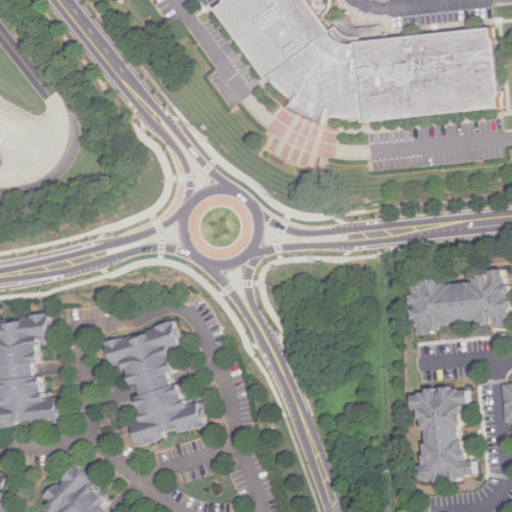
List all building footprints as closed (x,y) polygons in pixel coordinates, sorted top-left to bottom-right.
[(312,0),(232,0),(220,9),(270,78),(274,76),(285,89),(292,96),(299,101),(296,108),(308,115),(318,120),(330,123),(332,116),(344,118),(356,119),(368,117),(369,122),(504,107),(495,28),(361,42),(360,37),(355,37),(350,36),(345,35),(341,31),(338,27),(334,29),(312,0)] [(507,321),(418,327),(415,282),(504,277),(507,321)] [(0,318),(0,344),(3,344),(8,403),(0,403),(0,426),(70,421),(68,396),(55,397),(50,338),(60,337),(58,314),(0,318)] [(109,343),(117,369),(137,363),(154,420),(142,423),(148,444),(219,423),(211,396),(197,401),(180,345),(187,343),(180,321),(109,343)] [(462,384),(417,388),(425,476),(470,472),(462,384)] [(136,511),(86,463),(54,497),(69,511),(136,511)]
